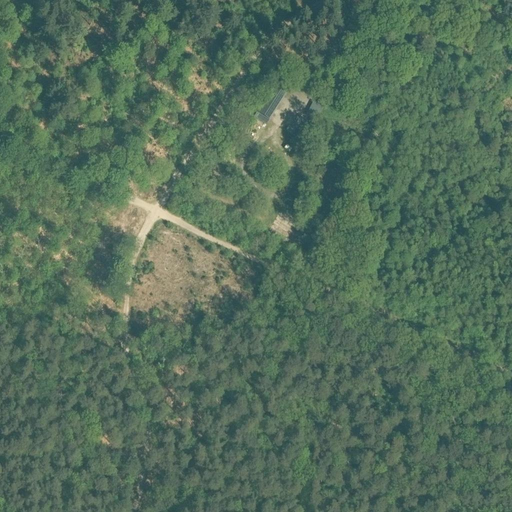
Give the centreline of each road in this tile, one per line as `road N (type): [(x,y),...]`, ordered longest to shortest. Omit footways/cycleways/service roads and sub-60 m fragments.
road 1 (track): [(134,511),(145,409),(126,352),(123,309),(138,245),(156,212)]
road 2 (track): [(156,212),(266,42),(326,0)]
road 3 (track): [(388,318),(156,212)]
road 4 (track): [(156,212),(0,146)]
road 5 (unclassified): [(277,124),(322,83),(363,0)]
